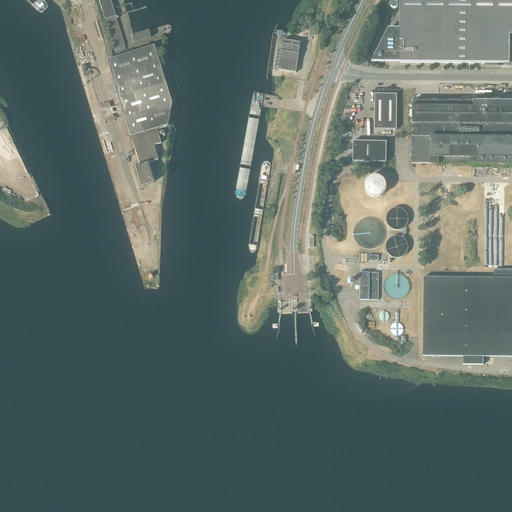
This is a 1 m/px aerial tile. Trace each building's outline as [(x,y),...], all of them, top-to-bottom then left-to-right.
[(99,0),(114,51),(115,54),(122,52),(121,52),(125,50),(125,48),(116,17),(111,0),(99,0)] [(388,29),(371,62),(482,64),(482,66),(511,66),(511,0),(399,0),(399,29),(388,29)] [(390,4),(390,5),(390,6),(390,7),(391,7),(391,8),(392,8),(392,9),(393,9),(394,9),(395,9),(396,9),(397,8),(398,7),(398,6),(398,5),(398,4),(398,3),(397,2),(397,1),(396,1),(395,1),(394,1),(393,1),(392,1),(391,2),(390,3),(390,4)] [(150,38),(148,30),(130,36),(133,44),(150,38)] [(300,43),(289,41),(282,40),(278,70),(296,73),(300,43)] [(108,60),(106,60),(112,79),(159,65),(154,46),(115,57),(112,58),(108,60)] [(159,65),(112,79),(113,85),(116,93),(118,99),(165,84),(159,65)] [(111,108),(110,108),(112,114),(113,114),(121,112),(122,112),(124,118),(171,103),(165,84),(118,99),(119,104),(119,105),(111,108)] [(375,89),(374,129),(396,130),(397,89),(375,89)] [(511,164),(511,95),(466,96),(466,95),(466,102),(416,101),(413,101),(413,107),(412,107),(412,125),(413,125),(413,137),(412,137),(412,164),(431,164),(511,164)] [(101,105),(104,117),(111,115),(111,113),(108,114),(107,109),(110,108),(109,103),(101,105)] [(171,103),(124,118),(128,132),(129,135),(129,137),(130,137),(156,129),(167,126),(171,103)] [(156,129),(130,137),(132,143),(134,148),(135,152),(153,146),(161,144),(159,139),(158,136),(157,133),(157,131),(156,129)] [(386,162),(386,142),(353,142),(353,162),(386,162)] [(153,146),(135,152),(136,155),(137,159),(139,166),(147,163),(151,162),(158,160),(155,153),(153,146)] [(139,166),(134,167),(140,187),(153,183),(148,166),(147,163),(139,166)] [(364,186),(364,187),(364,188),(364,189),(365,189),(365,190),(365,191),(366,192),(367,194),(368,195),(369,196),(370,197),(371,197),(372,197),(373,197),(374,198),(375,198),(376,198),(377,198),(378,197),(379,197),(380,197),(381,196),(383,195),(384,194),(384,193),(385,192),(386,191),(386,190),(386,189),(386,188),(386,187),(386,186),(386,185),(386,184),(386,183),(385,182),(385,181),(384,180),(384,179),(383,178),(382,178),(381,177),(380,176),(378,176),(377,176),(376,176),(374,176),(373,176),(372,176),(370,177),(369,178),(368,178),(368,179),(367,179),(367,180),(366,180),(366,181),(365,182),(365,183),(365,184),(364,185),(364,186)] [(378,264),(379,255),(369,255),(368,264),(378,264)] [(511,270),(494,270),(494,278),(424,277),(423,356),(463,357),(463,365),(473,365),(473,357),(511,357),(511,270)] [(378,273),(369,273),(360,273),(360,300),(378,300),(378,273)]
